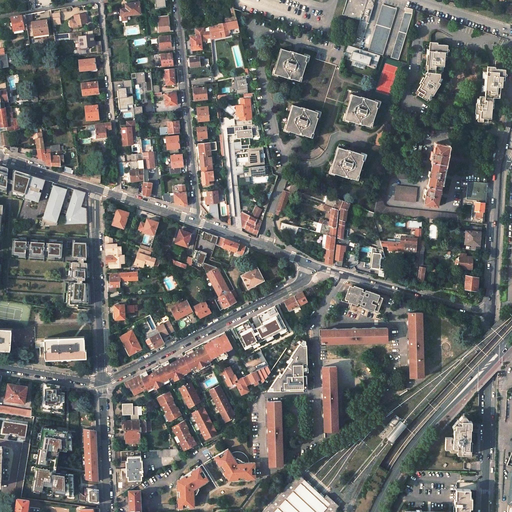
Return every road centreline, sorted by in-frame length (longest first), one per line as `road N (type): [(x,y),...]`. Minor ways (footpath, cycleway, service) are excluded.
road 1 (residential): [(102,383),(288,289),(310,263)]
road 2 (secondary): [(511,338),(410,448),(374,511)]
road 3 (residential): [(196,220),(173,0)]
road 4 (unclassified): [(490,316),(499,168),(511,117)]
road 5 (residential): [(102,383),(95,187)]
road 6 (residential): [(490,316),(310,263)]
road 7 (residential): [(484,511),(488,355)]
road 8 (residential): [(108,511),(102,383)]
road 9 (track): [(367,136),(389,116),(484,132)]
road 10 (track): [(232,234),(222,111)]
road 11 (residential): [(310,263),(196,220)]
